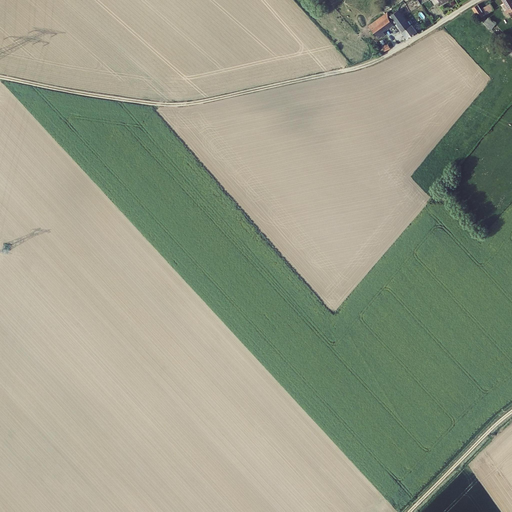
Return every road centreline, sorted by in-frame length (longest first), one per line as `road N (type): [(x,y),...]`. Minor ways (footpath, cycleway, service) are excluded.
road 1 (unclassified): [(0,76),(188,104),(349,69)]
road 2 (residential): [(349,69),(477,0)]
road 3 (unclassified): [(409,511),(511,411)]
